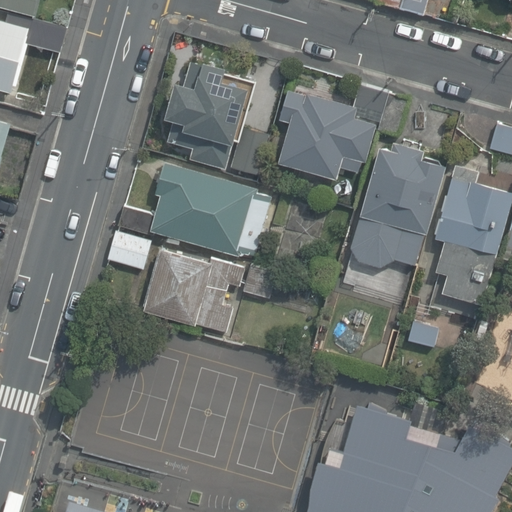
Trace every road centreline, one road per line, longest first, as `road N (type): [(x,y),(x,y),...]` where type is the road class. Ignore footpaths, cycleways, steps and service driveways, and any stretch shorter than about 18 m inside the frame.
road 1 (tertiary): [(131,0),(0,460)]
road 2 (residential): [(237,0),(511,74)]
